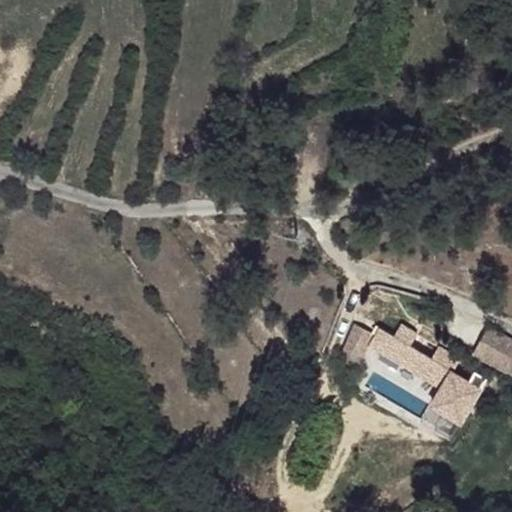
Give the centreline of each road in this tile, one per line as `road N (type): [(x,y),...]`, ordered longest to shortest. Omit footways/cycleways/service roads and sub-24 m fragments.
road 1 (unknown): [(320,227),(267,209),(228,207),(117,224),(0,179)]
road 2 (residential): [(511,136),(334,205),(320,227),(339,261)]
road 3 (residential): [(511,328),(339,261)]
